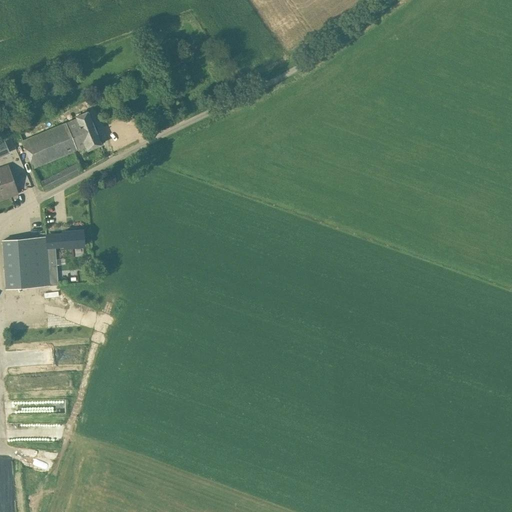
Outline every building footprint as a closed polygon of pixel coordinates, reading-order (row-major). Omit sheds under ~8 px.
[(67,122),(33,135),(30,129),(20,133),(23,139),(21,140),(22,144),(33,169),(77,151),(77,150),(88,146),(89,149),(101,144),(87,112),(75,117),(76,118),(67,122)] [(3,138),(0,139),(0,157),(10,153),(3,138)] [(83,171),(78,162),(39,181),(44,191),(83,171)] [(0,201),(18,195),(8,164),(0,167),(0,201)] [(82,230),(62,232),(62,230),(49,231),(49,237),(46,237),(46,236),(1,240),(5,289),(50,286),(50,285),(57,284),(57,271),(49,272),(47,248),(63,247),(64,248),(84,247),(82,230)]
